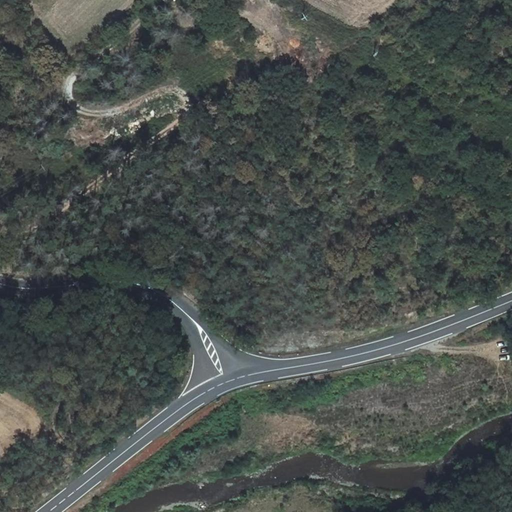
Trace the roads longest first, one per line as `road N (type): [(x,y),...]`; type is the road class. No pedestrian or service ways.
road 1 (primary): [(511,300),(356,355),(223,382)]
road 2 (tertiary): [(0,282),(124,282),(166,298),(208,339),(223,382)]
road 3 (primary): [(223,382),(47,511)]
